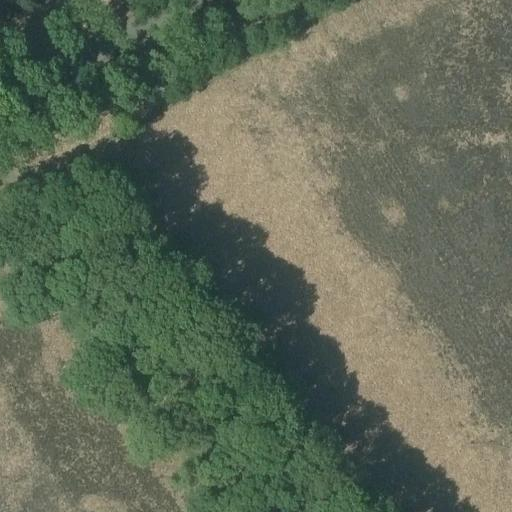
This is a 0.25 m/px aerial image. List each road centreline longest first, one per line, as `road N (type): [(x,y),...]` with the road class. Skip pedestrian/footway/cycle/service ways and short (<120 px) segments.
road 1 (unknown): [(0,202),(360,0)]
road 2 (unclassified): [(0,125),(217,0)]
